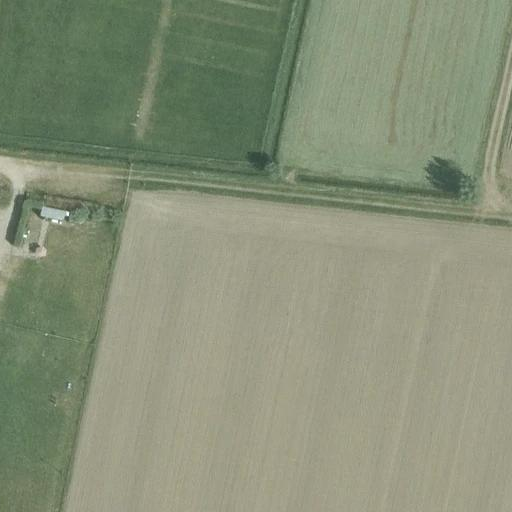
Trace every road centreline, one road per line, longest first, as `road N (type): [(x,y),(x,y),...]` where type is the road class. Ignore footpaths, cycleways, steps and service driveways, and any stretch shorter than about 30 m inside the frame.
road 1 (track): [(0,165),(511,217)]
road 2 (track): [(479,213),(511,61)]
